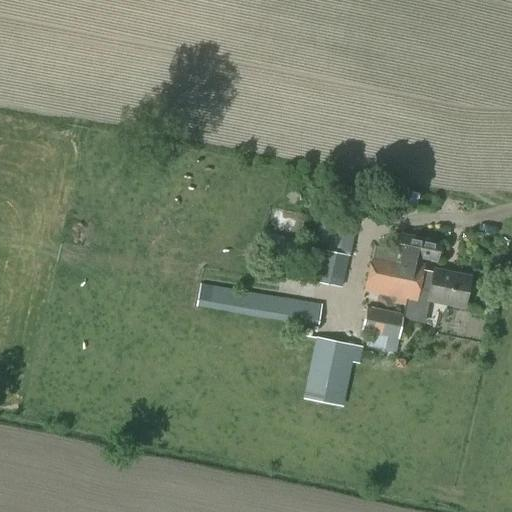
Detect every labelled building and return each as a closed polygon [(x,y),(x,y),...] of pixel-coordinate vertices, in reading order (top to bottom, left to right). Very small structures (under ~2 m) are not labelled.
[(342,188),(338,208),(386,216),(389,197),(342,188)] [(264,234),(260,253),(306,262),(309,243),(264,234)] [(370,254),(362,291),(396,298),(395,304),(415,308),(419,292),(427,293),(425,301),(463,309),(470,277),(432,269),(432,273),(422,271),(423,265),(418,264),(419,258),(434,261),(438,243),(399,235),(393,259),(370,254)] [(320,251),(314,282),(340,287),(346,256),(320,251)] [(200,286),(196,308),(252,318),(252,317),(302,325),(306,304),(200,286)] [(365,306),(360,333),(397,341),(402,314),(365,306)] [(304,400),(301,415),(336,422),(340,408),(341,408),(354,346),(314,338),(302,399),(304,400)]
